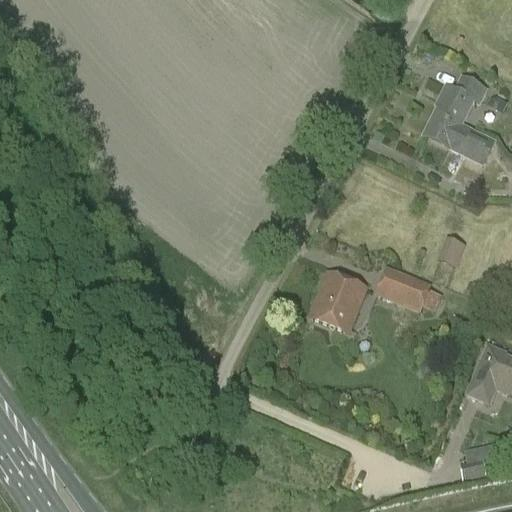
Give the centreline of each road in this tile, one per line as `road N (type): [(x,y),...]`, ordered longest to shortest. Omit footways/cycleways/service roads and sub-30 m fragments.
road 1 (unclassified): [(217,385),(436,0)]
road 2 (secondary): [(91,511),(0,382)]
